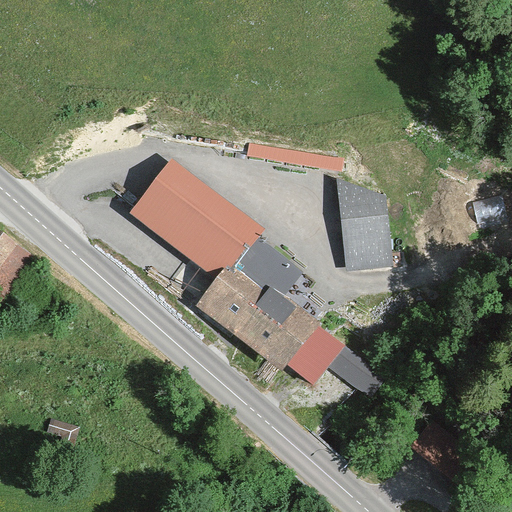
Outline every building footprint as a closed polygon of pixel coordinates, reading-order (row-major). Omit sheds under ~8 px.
[(174,161),(132,215),(222,283),(240,261),(264,228),(174,161)] [(342,173),(355,268),(395,262),(384,183),(342,173)] [(0,231),(0,304),(6,309),(41,263),(0,231)] [(222,283),(200,312),(289,379),(328,327),(240,261),(222,283)] [(430,419),(413,448),(454,473),(471,444),(430,419)]
